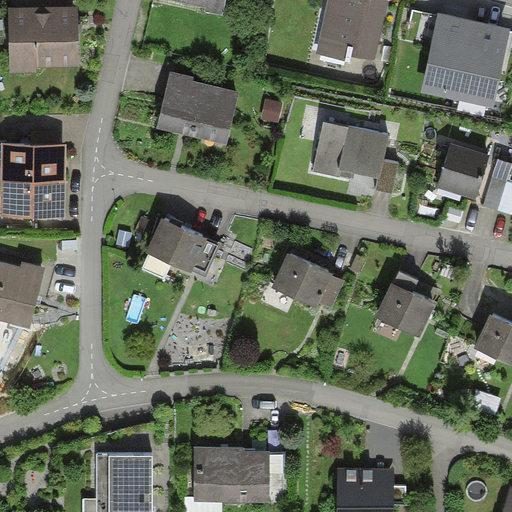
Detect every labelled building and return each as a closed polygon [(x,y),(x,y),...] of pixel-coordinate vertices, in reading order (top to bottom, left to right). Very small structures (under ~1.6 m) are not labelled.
[(224,16),(227,0),(165,0),(165,2),(224,16)] [(383,0),(328,0),(320,45),(345,50),(346,43),(374,49),(383,0)] [(510,17),(438,1),(421,83),(493,98),(510,17)] [(84,13),(9,12),(8,70),(40,71),(40,62),(83,63),(84,13)] [(194,69),(171,63),(155,122),(224,139),(239,85),(193,73),(194,69)] [(283,100),(265,97),(261,116),(279,120),(283,100)] [(363,109),(328,100),(311,166),(348,176),(351,165),(377,171),(372,186),(389,191),(397,161),(383,158),(391,126),(360,118),(363,109)] [(64,136),(5,136),(4,208),(64,208),(64,136)] [(451,139),(437,182),(474,194),(488,151),(451,139)] [(511,157),(496,153),(481,201),(510,211),(511,204),(511,157)] [(207,227),(163,207),(146,244),(205,271),(220,238),(205,231),(207,227)] [(334,262),(292,243),(274,282),(317,301),(319,296),(332,302),(345,273),(332,266),(334,262)] [(0,329),(2,330),(5,315),(31,321),(45,258),(23,253),(21,259),(0,253),(0,329)] [(436,290),(395,271),(377,312),(418,330),(436,290)] [(511,311),(492,303),(474,341),(511,357),(511,311)] [(245,439),(196,439),(195,492),(187,492),(187,511),(221,511),(221,497),(269,497),(269,470),(283,470),(283,447),(268,447),(268,444),(245,444),(245,439)] [(156,511),(156,449),(99,450),(99,511),(156,511)] [(394,511),(395,476),(339,475),(338,511),(394,511)] [(511,511),(511,483),(503,511),(511,511)]
